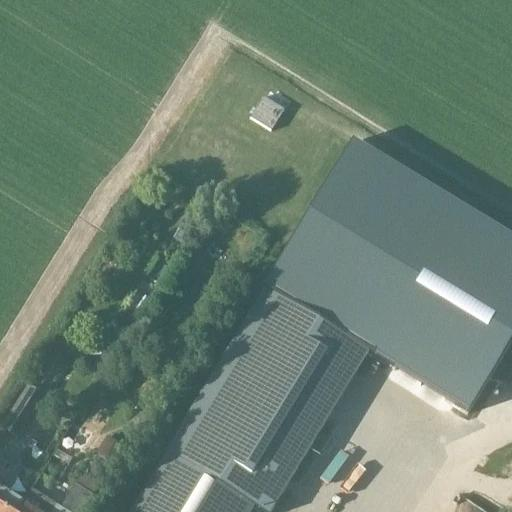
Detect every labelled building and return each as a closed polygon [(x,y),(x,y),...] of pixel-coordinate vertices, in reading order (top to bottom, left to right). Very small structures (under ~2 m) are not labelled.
[(167,457),(133,511),(246,511),(249,507),(250,505),(261,511),(270,511),(366,354),(466,415),(511,339),(511,243),(357,148),(269,291),(167,457)] [(25,388),(0,428),(16,438),(41,398),(25,388)] [(377,480),(363,511),(411,511),(431,464),(432,468),(439,451),(429,452),(438,432),(408,419),(401,434),(380,436),(380,442),(375,455),(377,471),(376,473),(377,480)] [(0,511),(16,511),(31,490),(30,489),(21,502),(7,493),(21,471),(10,464),(0,481),(0,511)] [(74,485),(59,508),(64,511),(82,511),(92,496),(74,485)] [(52,511),(56,506),(31,490),(16,511),(52,511)]
